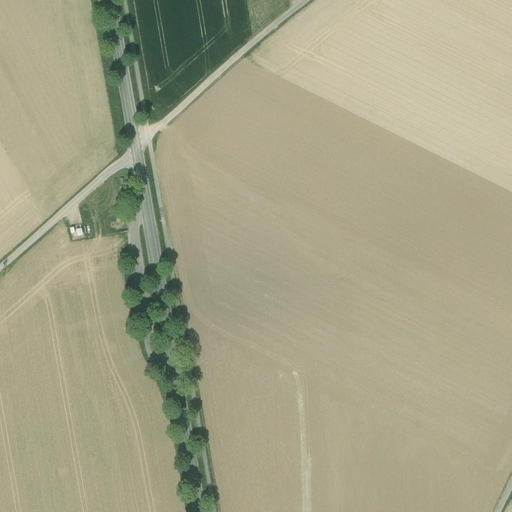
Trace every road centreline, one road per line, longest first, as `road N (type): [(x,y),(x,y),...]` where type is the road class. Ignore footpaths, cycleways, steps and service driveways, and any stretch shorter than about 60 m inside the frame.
road 1 (secondary): [(198,511),(134,152)]
road 2 (track): [(134,152),(232,56),(305,0)]
road 3 (residential): [(134,152),(0,271)]
road 4 (secondary): [(134,152),(109,0)]
